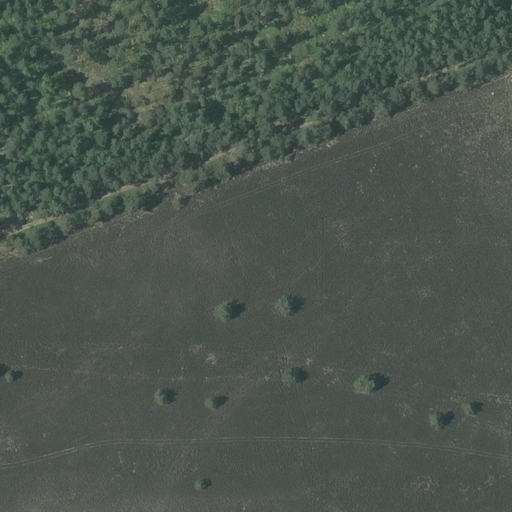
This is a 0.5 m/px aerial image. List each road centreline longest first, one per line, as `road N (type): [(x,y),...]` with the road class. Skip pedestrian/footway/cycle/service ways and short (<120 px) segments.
road 1 (track): [(168,0),(359,99),(0,234)]
road 2 (track): [(359,99),(511,43)]
